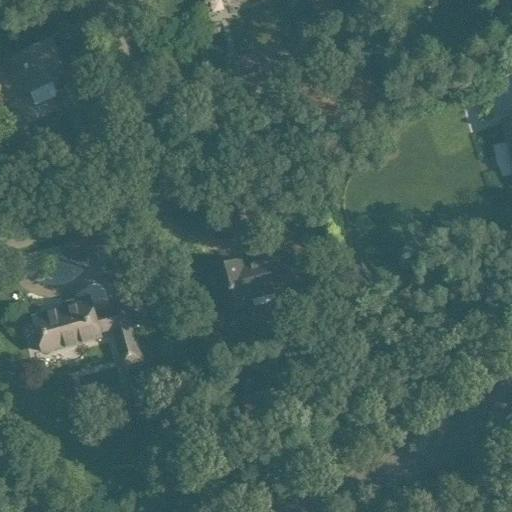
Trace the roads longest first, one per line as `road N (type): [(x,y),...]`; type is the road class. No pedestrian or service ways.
road 1 (residential): [(0,205),(156,163),(113,0)]
road 2 (secondary): [(308,511),(511,404)]
